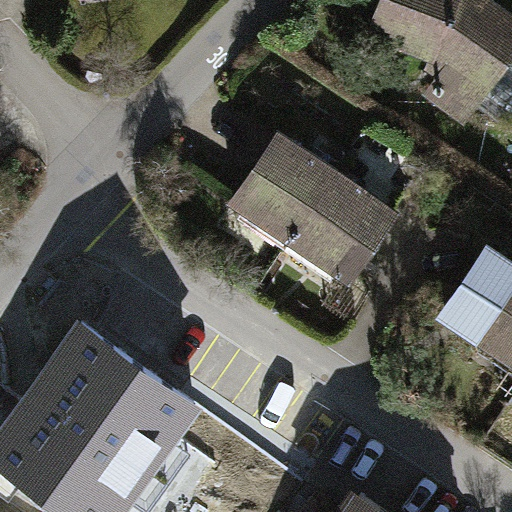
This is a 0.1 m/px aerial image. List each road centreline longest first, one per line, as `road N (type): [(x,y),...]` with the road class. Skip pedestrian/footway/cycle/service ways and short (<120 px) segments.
road 1 (residential): [(511,497),(81,201)]
road 2 (residential): [(260,0),(116,162)]
road 3 (residential): [(116,162),(0,41)]
road 4 (residential): [(81,201),(0,294)]
